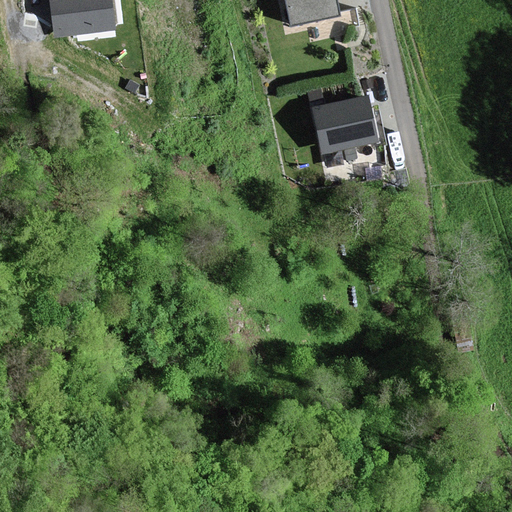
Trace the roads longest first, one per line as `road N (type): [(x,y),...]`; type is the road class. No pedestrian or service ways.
road 1 (track): [(418,180),(449,309),(453,363),(511,476)]
road 2 (residential): [(10,0),(25,62),(29,225),(69,296)]
road 3 (residential): [(381,0),(418,180)]
